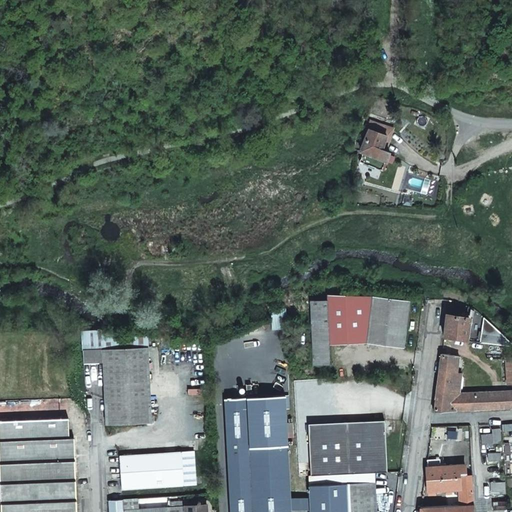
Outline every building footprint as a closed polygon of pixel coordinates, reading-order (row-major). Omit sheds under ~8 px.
[(369,129),(360,151),(385,161),(388,153),(381,149),(386,136),(369,129)] [(375,295),(328,294),(328,299),(327,299),(312,299),(316,364),(331,363),(330,344),(368,342),(405,347),(411,300),(375,295)] [(444,336),(466,339),(469,317),(447,314),(444,336)] [(480,341),(511,346),(511,343),(511,342),(483,317),(480,341)] [(150,344),(105,346),(107,421),(153,419),(150,344)] [(459,356),(442,354),(434,411),(511,406),(511,388),(459,391),(462,371),(457,370),(459,356)] [(226,396),(231,511),(291,511),(286,394),(226,396)] [(308,422),(311,473),(374,470),(387,469),(384,418),(308,422)] [(69,422),(0,425),(0,478),(0,479),(0,511),(78,511),(75,441),(70,441),(69,422)] [(500,427),(492,428),(494,442),(501,441),(500,427)] [(492,432),(481,434),(482,443),(493,442),(492,432)] [(195,449),(121,453),(123,485),(197,481),(195,449)] [(501,451),(488,452),(488,459),(501,458),(501,451)] [(427,478),(459,476),(459,473),(467,473),(466,464),(442,465),(428,466),(427,466),(427,478)] [(311,473),(309,473),(310,484),(348,482),(349,511),(376,511),(374,470),(311,473)] [(474,503),(473,476),(459,476),(427,478),(428,490),(460,488),(461,503),(474,503)] [(503,480),(491,481),(492,492),(505,491),(503,480)] [(349,511),(348,482),(310,484),(311,511),(349,511)] [(130,508),(129,499),(115,500),(114,511),(207,511),(207,504),(130,508)] [(474,511),(474,503),(461,503),(422,504),(420,511),(474,511)]
